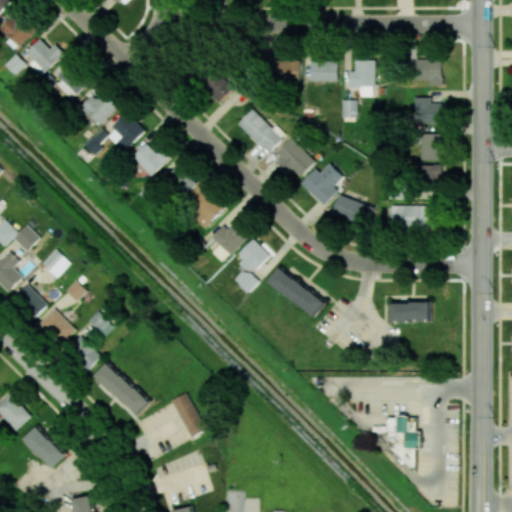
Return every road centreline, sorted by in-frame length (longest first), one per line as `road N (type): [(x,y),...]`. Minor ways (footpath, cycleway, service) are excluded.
road 1 (residential): [(483,264),(370,264),(318,247),(64,0)]
road 2 (secondary): [(481,511),(482,0)]
road 3 (residential): [(164,24),(483,24)]
road 4 (residential): [(138,511),(104,439),(0,331)]
